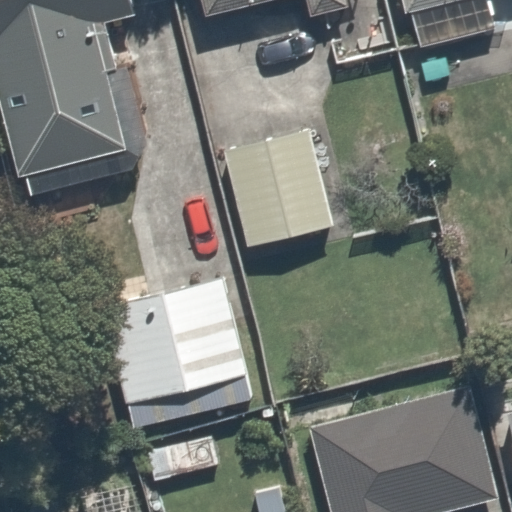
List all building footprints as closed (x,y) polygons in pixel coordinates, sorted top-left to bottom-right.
[(137,0),(0,0),(0,69),(23,172),(136,147),(106,16),(140,9),(137,0)] [(202,0),(206,15),(267,0),(202,0)] [(408,0),(412,14),(467,0),(408,0)] [(305,23),(278,29),(273,11),(184,33),(211,142),(301,119),(295,94),(322,87),(305,23)] [(312,125),(228,150),(255,242),(339,217),(312,125)] [(230,270),(101,297),(129,428),(258,401),(230,270)] [(476,378),(307,426),(331,511),(448,511),(509,495),(476,378)]
